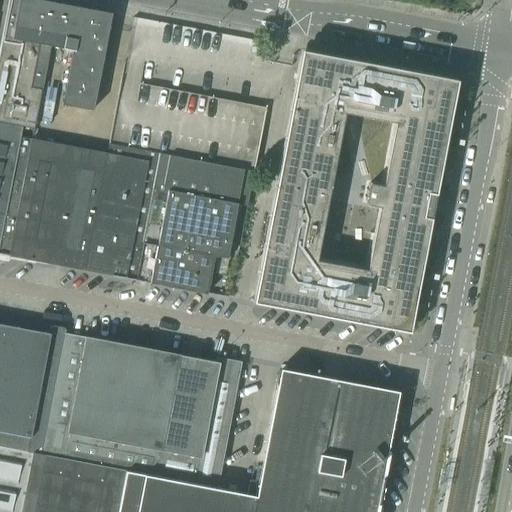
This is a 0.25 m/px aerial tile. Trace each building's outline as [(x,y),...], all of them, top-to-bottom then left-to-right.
[(7,0),(0,39),(0,122),(33,129),(40,90),(30,88),(38,44),(72,50),(62,100),(61,100),(61,104),(71,106),(70,107),(86,111),(87,109),(92,110),(110,13),(109,13),(39,0),(7,0)] [(422,216),(427,193),(435,195),(457,80),(300,50),(258,272),(252,303),(408,333),(430,218),(422,216)] [(0,231),(18,137),(20,128),(0,123),(0,231)] [(0,255),(133,280),(157,154),(107,144),(105,154),(18,137),(0,231),(0,255)] [(157,154),(133,280),(148,283),(205,294),(213,256),(227,259),(238,205),(245,206),(252,172),(157,154)] [(0,447),(33,453),(39,455),(63,334),(64,330),(63,330),(63,328),(49,326),(49,327),(48,334),(0,325),(0,447)] [(39,455),(125,471),(136,473),(160,352),(152,351),(151,356),(144,355),(145,350),(63,334),(39,455)] [(160,352),(136,473),(216,488),(239,368),(160,352)] [(125,471),(117,511),(374,511),(397,392),(279,369),(256,487),(247,486),(245,500),(215,494),(216,488),(136,473),(125,471)] [(0,511),(21,511),(33,453),(0,447),(0,511)] [(117,511),(125,471),(39,455),(33,453),(21,511),(117,511)]
